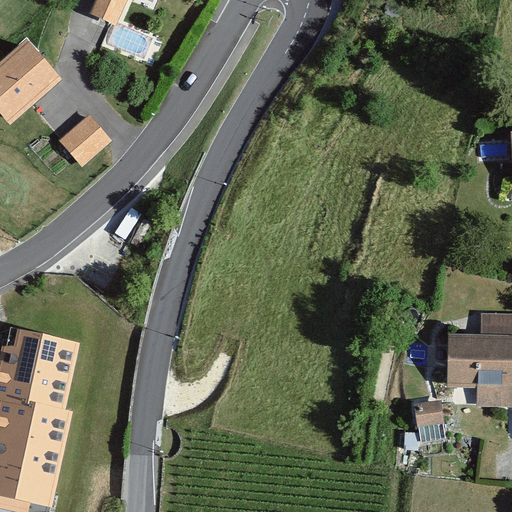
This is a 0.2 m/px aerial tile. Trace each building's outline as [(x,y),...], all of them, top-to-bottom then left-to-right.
[(94,0),(89,13),(117,26),(128,0),(94,0)] [(30,41),(0,67),(0,112),(11,125),(63,79),(47,61),(30,41)] [(90,115),(60,140),(83,166),(105,148),(112,141),(90,115)] [(511,318),(482,318),(482,340),(449,340),(448,392),(478,392),(478,412),(511,411),(511,318)] [(7,334),(0,367),(0,401),(0,402),(67,415),(81,349),(7,334)] [(58,497),(75,417),(67,415),(0,402),(0,403),(0,500),(55,511),(58,497)] [(444,408),(419,410),(420,432),(446,431),(444,408)]
